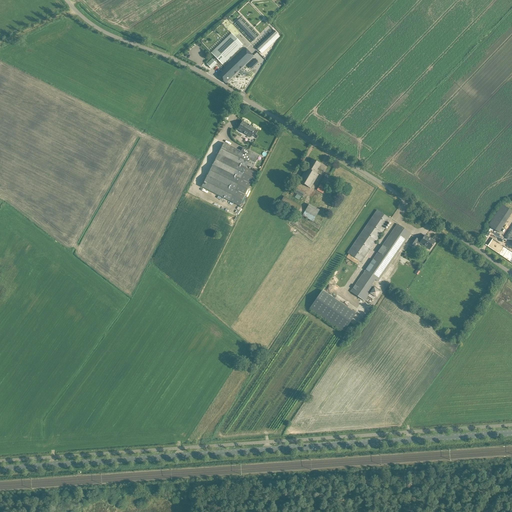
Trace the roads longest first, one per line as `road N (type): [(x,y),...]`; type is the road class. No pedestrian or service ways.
road 1 (unclassified): [(511,274),(220,84),(110,34),(65,0)]
road 2 (secondary): [(0,468),(511,433)]
